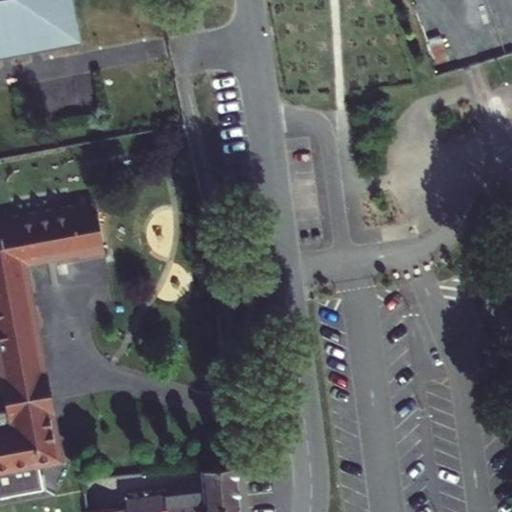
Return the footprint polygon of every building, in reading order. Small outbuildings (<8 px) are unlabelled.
[(0,0),(0,45),(74,31),(67,0),(0,0)] [(0,369),(4,390),(45,383),(22,262),(80,252),(81,257),(105,252),(96,207),(73,210),(72,208),(15,218),(15,220),(0,222),(0,369)] [(4,390),(8,412),(49,405),(45,383),(4,390)] [(0,496),(42,490),(38,464),(59,461),(49,405),(8,412),(0,413),(0,496)] [(224,465),(200,467),(201,481),(234,478),(233,464),(224,465)] [(171,511),(182,511),(237,504),(234,478),(201,481),(179,484),(180,494),(170,495),(169,490),(130,494),(119,505),(119,510),(106,511),(171,511)] [(179,484),(169,485),(169,490),(170,495),(180,494),(179,484)]
